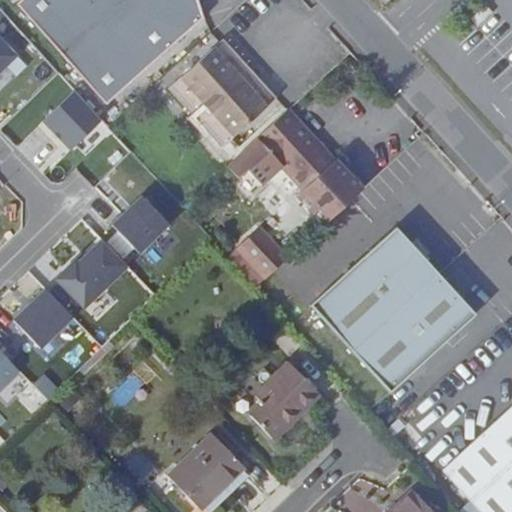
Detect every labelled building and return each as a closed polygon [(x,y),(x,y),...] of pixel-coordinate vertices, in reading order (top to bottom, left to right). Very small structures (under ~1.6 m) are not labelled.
[(24,0),(114,101),(212,15),(207,0),(24,0)] [(0,31),(0,74),(22,55),(0,31)] [(285,96),(230,37),(177,83),(233,144),(285,96)] [(76,90),(43,120),(73,154),(106,124),(76,90)] [(344,163),(307,121),(296,108),(236,163),(246,176),(276,149),(312,191),(306,196),(330,224),(367,190),(357,178),(362,173),(349,159),(344,163)] [(482,315),(402,228),(317,305),(395,392),(482,315)] [(266,231),(245,251),(270,278),(292,259),(266,231)] [(50,359),(84,326),(48,287),(13,319),(50,359)] [(0,393),(23,370),(0,348),(0,393)] [(256,408),(279,433),(325,389),(293,357),(259,388),(267,397),(256,408)] [(511,511),(511,411),(449,470),(487,511),(511,511)] [(249,460),(218,427),(172,470),(204,504),(249,460)] [(442,511),(419,487),(392,511),(442,511)]
